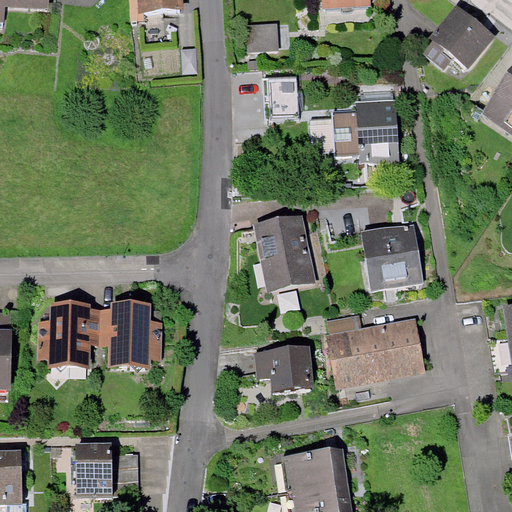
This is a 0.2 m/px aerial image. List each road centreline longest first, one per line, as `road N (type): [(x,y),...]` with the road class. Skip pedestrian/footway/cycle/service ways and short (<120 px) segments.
road 1 (residential): [(400,0),(451,393),(191,442)]
road 2 (residential): [(205,0),(211,270)]
road 3 (residential): [(0,274),(211,270)]
road 4 (residential): [(211,270),(191,442)]
